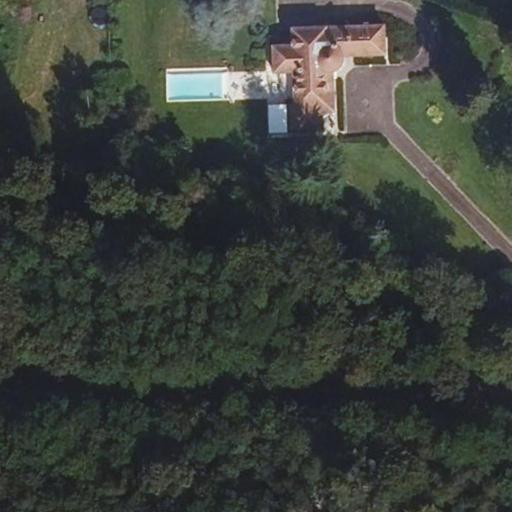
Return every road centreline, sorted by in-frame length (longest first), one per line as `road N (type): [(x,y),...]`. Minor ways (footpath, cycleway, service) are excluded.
road 1 (track): [(0,184),(511,344)]
road 2 (tertiary): [(511,397),(0,394)]
